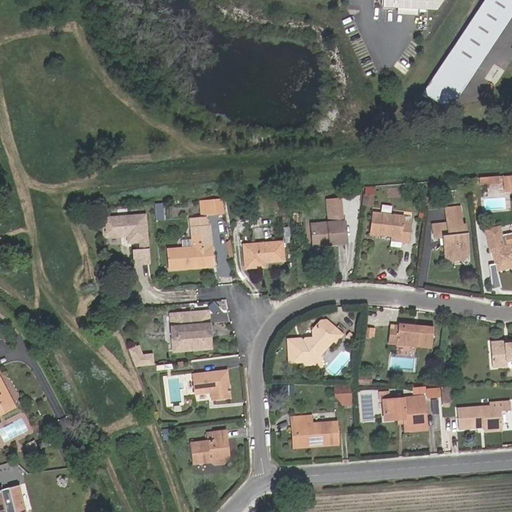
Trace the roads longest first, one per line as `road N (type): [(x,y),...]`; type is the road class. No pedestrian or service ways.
road 1 (residential): [(268,480),(257,357),(286,310),(355,293),(511,313)]
road 2 (residential): [(511,459),(268,480)]
